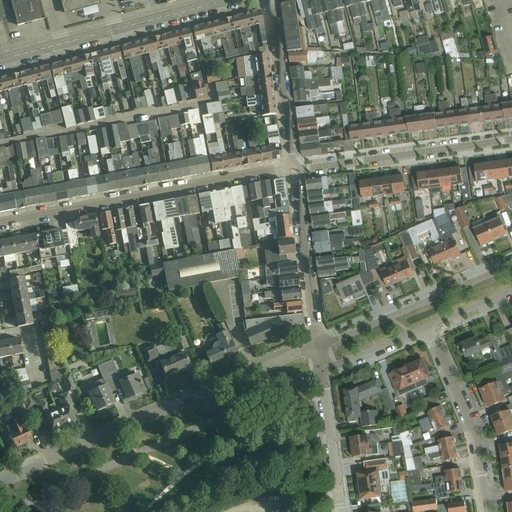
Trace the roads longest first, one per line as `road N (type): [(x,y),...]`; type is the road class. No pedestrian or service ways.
road 1 (residential): [(317,347),(31,466)]
road 2 (residential): [(45,493),(322,372)]
road 3 (residential): [(0,222),(293,169)]
road 4 (tertiary): [(0,60),(231,0)]
road 5 (residential): [(511,140),(293,169)]
road 6 (residential): [(511,264),(317,347)]
road 7 (residential): [(488,511),(479,457),(428,326)]
road 8 (residential): [(293,169),(317,347)]
road 9 (residential): [(293,169),(270,0)]
road 10 (residential): [(341,511),(322,372)]
